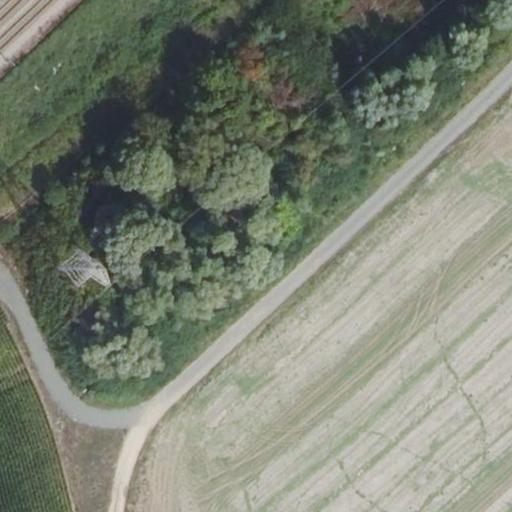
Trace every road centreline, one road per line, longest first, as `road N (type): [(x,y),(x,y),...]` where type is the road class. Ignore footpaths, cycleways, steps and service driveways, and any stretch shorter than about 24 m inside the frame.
road 1 (track): [(116,511),(132,447),(187,380),(511,78)]
road 2 (track): [(132,447),(77,419),(48,381),(13,289),(0,275)]
